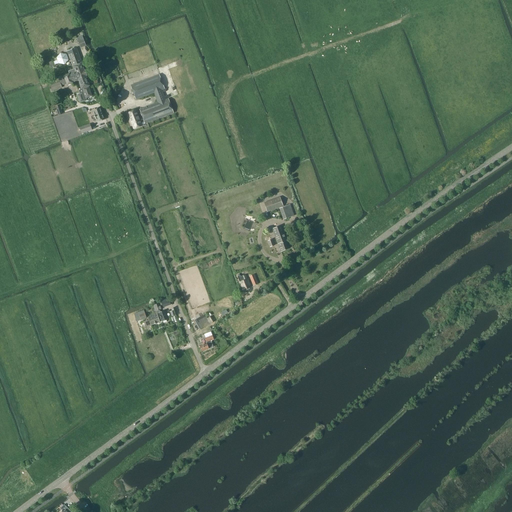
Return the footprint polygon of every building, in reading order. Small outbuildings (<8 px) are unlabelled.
[(82,36),(77,38),(81,48),(86,46),(82,36)] [(70,74),(73,84),(73,83),(79,81),(78,79),(87,76),(85,70),(84,71),(82,63),(77,48),(67,52),(73,67),(75,72),(70,74)] [(73,84),(70,74),(64,76),(68,86),(73,84)] [(159,75),(131,86),(136,100),(154,93),(162,90),(165,89),(159,75)] [(89,87),(90,86),(86,76),(87,76),(78,79),(79,81),(81,89),(82,89),(89,87)] [(53,91),(62,88),(61,83),(51,86),(53,91)] [(81,89),(79,90),(80,94),(77,95),(80,103),(85,101),(85,100),(87,99),(87,98),(92,96),(89,87),(82,89),(81,89)] [(162,90),(154,93),(158,103),(140,110),(141,112),(137,113),(136,110),(127,114),(130,122),(131,121),(132,124),(134,129),(142,126),(141,123),(144,122),(145,124),(174,113),(168,99),(166,100),(162,90)] [(97,122),(104,119),(100,108),(93,111),(97,122)] [(92,130),(90,124),(82,127),(84,133),(92,130)] [(279,198),(265,203),(268,211),(282,206),(279,198)] [(280,208),(284,219),(294,215),(290,205),(280,208)] [(273,229),(281,251),(290,248),(281,226),(273,229)] [(238,276),(243,290),(251,287),(246,274),(241,276),(240,274),(238,274),(239,276),(238,276)] [(249,276),(253,286),(258,284),(254,274),(249,276)] [(156,311),(157,313),(160,322),(168,319),(164,311),(160,312),(159,310),(161,309),(159,303),(154,305),(155,308),(156,311)] [(137,321),(147,318),(144,310),(140,312),(141,314),(139,315),(140,316),(136,318),(137,321)] [(160,322),(157,313),(149,317),(150,320),(144,322),(147,327),(160,322)] [(194,320),(198,328),(199,330),(210,324),(205,314),(194,320)] [(209,348),(213,347),(211,342),(208,343),(208,342),(214,339),(211,332),(204,334),(208,343),(205,344),(204,343),(202,344),(203,345),(200,346),(202,351),(209,349),(209,348)]
